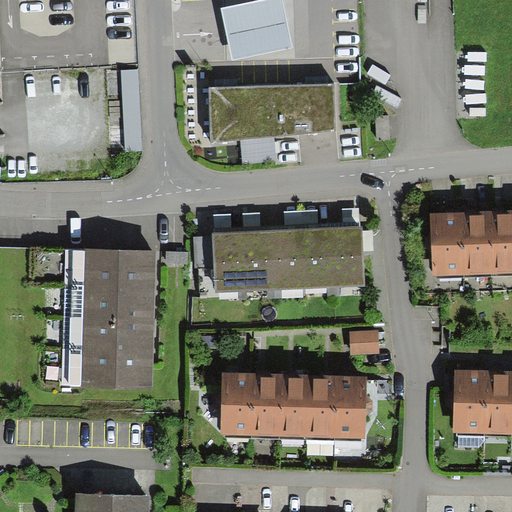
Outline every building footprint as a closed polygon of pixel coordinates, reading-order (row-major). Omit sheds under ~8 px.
[(251,0),(219,7),(232,62),(294,48),(283,0),(251,0)] [(137,70),(122,71),(128,152),(143,151),(137,70)] [(330,87),(208,90),(210,142),(334,131),(330,87)] [(511,209),(486,211),(489,274),(511,272),(511,209)] [(460,213),(462,276),(489,274),(486,211),(460,213)] [(462,276),(460,213),(431,214),(434,277),(462,276)] [(330,231),(332,286),(365,285),(363,229),(330,231)] [(293,232),(295,288),(332,286),(330,231),(293,232)] [(262,233),(264,289),(295,288),(293,232),(262,233)] [(236,234),(237,290),(264,289),(262,233),(236,234)] [(237,290),(236,234),(212,235),(214,291),(237,290)] [(64,252),(63,319),(153,320),(154,253),(64,252)] [(152,387),(153,320),(63,319),(62,384),(152,387)] [(378,331),(349,332),(350,353),(378,352),(378,331)] [(249,434),(250,373),(223,373),(222,434),(249,434)] [(250,373),(249,434),(277,435),(279,374),(250,373)] [(483,435),(484,374),(456,373),(455,435),(483,435)] [(279,374),(277,435),(303,436),(305,375),(279,374)] [(509,435),(510,374),(484,374),(483,435),(509,435)] [(305,375),(303,436),(336,437),(337,377),(305,375)] [(337,377),(336,437),(365,437),(366,417),(372,411),(372,401),(366,395),(366,377),(337,377)] [(78,511),(149,511),(150,497),(79,495),(78,511)]
